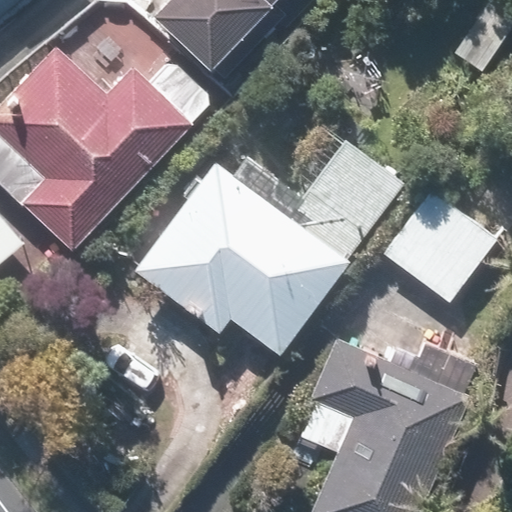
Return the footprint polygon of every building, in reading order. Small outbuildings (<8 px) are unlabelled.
[(219,56),(272,0),(165,0),(163,2),(219,56)] [(511,31),(511,0),(483,0),(451,45),(485,69),(511,31)] [(30,195),(78,240),(198,115),(137,56),(113,82),(63,34),(0,99),(0,123),(51,173),(30,195)] [(286,346),(357,249),(221,150),(138,263),(224,326),(236,310),(286,346)] [(383,247),(455,299),(505,231),(433,179),(383,247)] [(0,201),(0,261),(29,238),(0,201)] [(314,511),(421,511),(477,384),(344,328),(317,391),(358,408),(314,511)]
